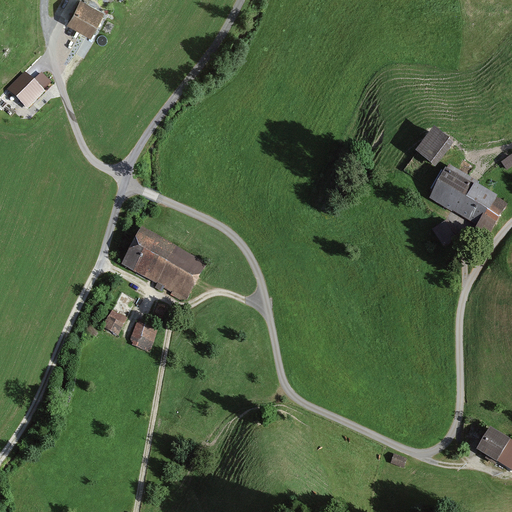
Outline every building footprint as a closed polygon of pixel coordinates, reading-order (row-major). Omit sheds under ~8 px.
[(78,2),(67,25),(87,35),(99,13),(78,2)] [(25,77),(10,91),(27,108),(46,89),(37,80),(32,85),(25,77)] [(430,139),(415,156),(431,170),(446,153),(430,139)] [(511,159),(511,158),(503,165),(508,172),(511,169),(511,159)] [(477,186),(444,170),(427,202),(475,227),(473,232),(489,240),(505,207),(474,191),(477,186)] [(446,222),(438,227),(444,237),(452,233),(446,222)] [(205,267),(141,234),(123,268),(187,301),(205,267)] [(126,323),(112,315),(104,330),(118,338),(126,323)] [(156,331),(139,326),(133,348),(150,353),(156,331)] [(511,445),(490,432),(479,451),(511,471),(511,445)] [(407,463),(394,459),(392,465),(405,469),(407,463)]
